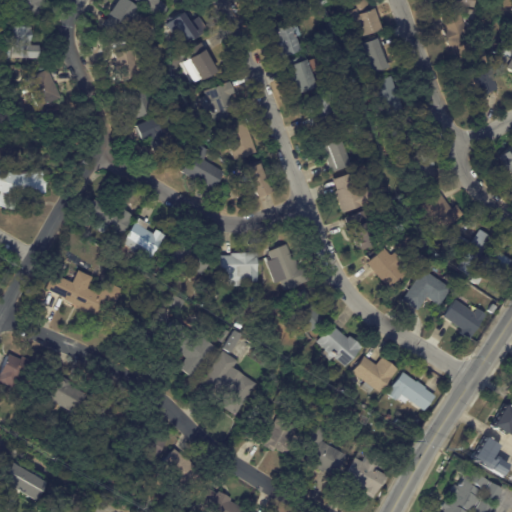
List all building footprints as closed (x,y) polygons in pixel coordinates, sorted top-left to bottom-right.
[(42,0),(44,2),(38,16),(15,5),(17,0),(42,0)] [(124,0),(133,6),(135,8),(127,19),(133,22),(127,32),(121,28),(117,35),(103,25),(109,16),(106,15),(115,0),(124,0)] [(157,0),(157,1),(168,8),(160,19),(132,0),(157,0)] [(279,0),(282,6),(266,14),(259,0),(279,0)] [(338,0),(319,8),(316,0),(338,0)] [(368,0),(372,10),(375,9),(383,30),(364,37),(359,24),(350,27),(345,14),(355,10),(353,4),(365,0),(368,0)] [(433,2),(433,0),(475,0),(474,8),(433,2)] [(446,38),(439,18),(460,10),(476,53),(455,61),(446,38)] [(198,18),(200,17),(208,30),(182,48),(166,25),(182,13),(190,24),(198,18)] [(301,36),(295,38),(300,51),(282,58),(279,51),(277,52),(272,38),(275,37),(271,26),(288,19),(291,25),(296,23),(301,36)] [(39,46),(39,59),(11,59),(12,27),(31,28),(30,46),(39,46)] [(380,38),(391,68),(374,74),(362,42),(379,36),(380,38)] [(511,74),(504,69),(506,67),(501,64),(506,57),(497,51),(504,40),(511,45),(511,74)] [(205,53),(216,73),(201,81),(200,80),(194,83),(184,63),(188,60),(184,53),(200,44),(205,53)] [(144,76),(119,83),(117,75),(115,75),(112,63),(115,62),(113,55),(129,51),(128,47),(136,45),(144,76)] [(495,54),(494,57),(492,58),(490,58),(488,57),(487,55),(487,54),(487,52),(488,51),(491,50),(493,51),(494,52),(495,54)] [(315,87),(300,93),(298,86),(295,87),(289,72),(286,63),(309,55),(315,71),(310,73),(315,87)] [(498,90),(470,101),(460,76),(485,66),(489,76),(492,74),(498,90)] [(49,71),(61,98),(40,109),(26,81),(48,70),(49,71)] [(392,79),(395,87),(397,87),(402,101),(400,101),(403,109),(380,118),(378,113),(373,115),(370,106),(377,103),(375,97),(369,99),(365,87),(391,77),(392,79)] [(230,84),(234,95),(232,96),(238,113),(215,122),(211,110),(204,113),(199,99),(206,97),(204,92),(229,82),(230,84)] [(127,104),(123,93),(141,87),(151,113),(133,120),(127,104)] [(335,106),(329,109),(334,123),(317,130),(310,112),(308,113),(304,100),(323,93),(325,97),(330,95),(335,106)] [(169,117),(171,123),(160,128),(169,148),(154,154),(147,137),(142,139),(136,126),(167,114),(169,117)] [(406,122),(412,137),(416,136),(420,148),(392,158),(384,137),(387,136),(383,125),(404,117),(406,122)] [(243,118),(256,153),(235,161),(221,126),(242,118),(243,118)] [(359,124),(362,133),(355,135),(352,127),(359,124)] [(331,173),(320,142),(337,136),(348,167),(331,173)] [(179,140),(182,145),(174,149),(171,142),(179,139),(179,140)] [(206,155),(204,160),(224,172),(214,189),(204,184),(203,186),(182,173),(198,145),(209,151),(206,155)] [(511,172),(498,157),(511,146),(511,147),(511,172)] [(432,166),(421,171),(428,186),(411,193),(398,163),(428,150),(434,166),(432,166)] [(267,180),(272,194),(255,200),(244,167),(260,161),(267,180)] [(235,176),(233,172),(242,168),(244,172),(235,176)] [(45,193),(17,198),(13,211),(0,207),(0,172),(17,177),(41,172),(45,193)] [(243,174),(245,180),(239,182),(237,177),(243,174)] [(334,192),(336,191),(332,181),(350,174),(356,190),(365,187),(371,203),(342,214),(334,192)] [(438,192),(451,210),(456,206),(463,215),(437,236),(421,216),(424,214),(419,206),(437,191),(438,192)] [(97,220),(85,214),(93,200),(117,214),(120,209),(133,216),(122,236),(108,227),(103,234),(96,230),(100,222),(97,220)] [(366,222),(375,245),(358,252),(345,218),(363,212),(366,222)] [(147,224),(149,226),(146,230),(154,235),(156,231),(166,237),(151,262),(131,251),(132,249),(123,244),(135,224),(136,224),(139,219),(147,224)] [(405,232),(399,235),(395,228),(401,224),(405,232)] [(458,235),(471,244),(480,230),(493,240),(468,276),(457,268),(464,259),(449,248),(458,235)] [(182,240),(195,246),(194,248),(212,255),(203,276),(201,275),(198,282),(182,274),(184,268),(170,262),(181,239),(182,240)] [(424,239),(428,245),(424,248),(419,242),(424,239)] [(280,282),(275,268),(269,271),(267,265),(271,264),(267,253),(284,245),(288,255),(290,254),(297,268),(300,267),(307,282),(284,292),(280,282)] [(383,249),(390,256),(393,253),(402,263),(398,267),(404,274),(388,289),(366,264),(383,249)] [(494,249),(511,262),(511,282),(507,290),(498,284),(501,279),(482,265),(493,249),(494,249)] [(220,275),(220,257),(229,257),(229,254),(257,254),(256,283),(233,283),(229,280),(229,275),(220,275)] [(163,269),(159,276),(154,273),(158,266),(163,269)] [(446,287),(450,290),(439,307),(426,298),(418,311),(402,301),(422,271),(446,287)] [(91,279),(86,290),(97,295),(104,282),(122,290),(107,322),(92,315),(91,317),(75,309),(76,307),(63,301),(63,300),(44,290),(51,275),(71,284),(77,272),(91,279)] [(477,286),(470,282),(476,274),(482,278),(477,286)] [(308,298),(325,322),(306,334),(284,303),(303,290),(308,298)] [(484,308),(474,301),(478,295),(489,302),(484,308)] [(456,301),(474,314),(477,309),(486,315),(469,341),(460,334),(462,331),(443,318),(455,301),(456,301)] [(497,308),(493,315),(488,312),(492,305),(497,308)] [(186,329),(200,341),(202,338),(214,348),(190,378),(178,369),(186,359),(169,346),(173,342),(163,333),(174,319),(186,329)] [(330,323),(346,337),(347,335),(360,346),(343,365),(332,355),(328,359),(320,352),(323,348),(314,340),(329,323),(330,323)] [(238,335),(233,344),(227,341),(233,331),(239,335),(238,335)] [(248,353),(242,350),(248,341),(254,345),(248,354),(248,353)] [(238,375),(240,376),(240,375),(255,385),(234,417),(219,407),(223,402),(214,396),(212,399),(197,389),(221,352),(236,362),(231,370),(238,375)] [(0,384),(0,372),(8,356),(19,361),(21,357),(32,363),(29,371),(23,368),(12,391),(0,384)] [(365,358),(376,366),(382,359),(397,371),(379,394),(374,390),(369,395),(361,388),(365,383),(352,373),(364,357),(365,358)] [(418,383),(425,389),(424,390),(434,397),(423,412),(401,395),(396,401),(387,394),(402,374),(415,383),(416,382),(418,383)] [(61,408),(54,404),(48,415),(38,408),(57,376),(68,383),(67,385),(86,396),(74,416),(61,408)] [(8,398),(11,392),(16,395),(14,401),(8,398)] [(100,398),(126,412),(113,437),(90,424),(94,417),(85,412),(94,394),(100,398)] [(511,431),(511,433),(507,431),(506,432),(492,424),(504,404),(511,408),(511,431)] [(247,419),(254,407),(260,410),(253,423),(247,419)] [(270,452),(248,439),(257,423),(269,430),(277,418),(296,429),(293,434),(297,437),(290,448),(288,447),(283,456),(274,450),(272,453),(270,452)] [(134,424),(145,429),(144,431),(165,442),(156,460),(136,449),(134,452),(116,442),(127,420),(134,424)] [(397,420),(405,425),(401,431),(393,426),(397,420)] [(325,435),(320,443),(346,457),(335,477),(324,471),(322,474),(307,466),(308,463),(298,457),(315,426),(326,432),(325,435)] [(487,438),(502,447),(497,455),(498,456),(498,457),(508,464),(501,475),(472,457),(485,437),(487,438)] [(176,453),(202,475),(188,493),(176,484),(173,488),(165,482),(169,477),(158,468),(172,450),(176,453)] [(380,462),(375,471),(387,478),(381,488),(379,487),(372,500),(361,493),(363,491),(342,479),(354,459),(361,463),(368,450),(382,458),(380,462)] [(31,476),(47,485),(37,503),(2,483),(12,465),(31,476)] [(436,511),(439,507),(437,507),(441,500),(445,502),(447,499),(441,496),(445,489),(447,490),(451,484),(454,486),(459,476),(456,474),(460,467),(485,481),(480,489),(471,485),(470,487),(476,491),(473,497),(475,499),(467,511),(465,511),(464,511),(463,511),(436,511)] [(480,495),(487,482),(499,489),(492,502),(480,495)] [(209,492),(216,496),(218,493),(230,500),(229,503),(245,511),(203,511),(197,508),(207,491),(209,492)] [(490,506),(486,511),(471,511),(478,499),(490,506)]
